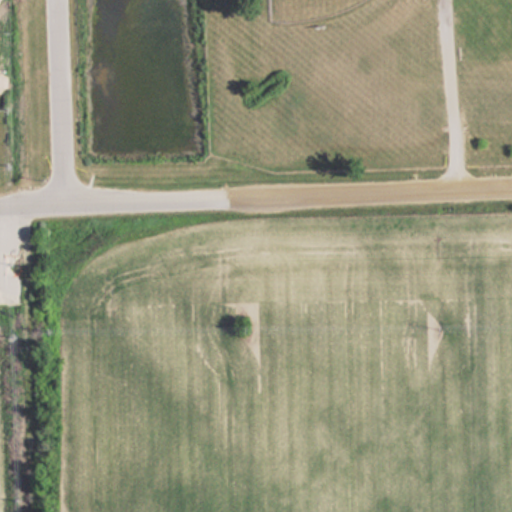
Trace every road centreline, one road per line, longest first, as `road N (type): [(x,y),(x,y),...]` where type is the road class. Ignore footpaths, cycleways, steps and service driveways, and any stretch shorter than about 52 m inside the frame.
road 1 (track): [(24,200),(34,511)]
road 2 (residential): [(222,196),(511,185)]
road 3 (residential): [(0,200),(222,196)]
